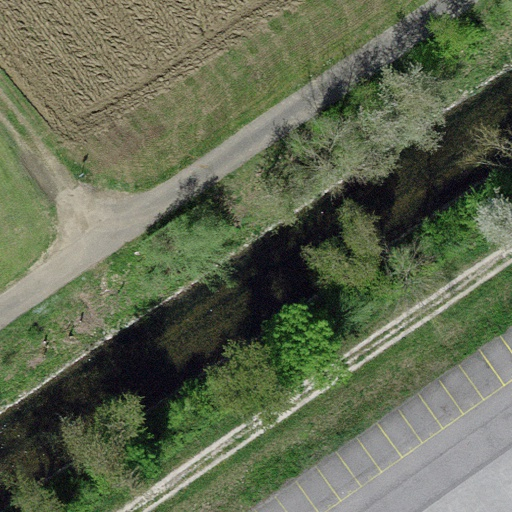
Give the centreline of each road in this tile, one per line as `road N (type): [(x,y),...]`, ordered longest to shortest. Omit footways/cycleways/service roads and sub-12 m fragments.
road 1 (track): [(0,309),(452,0)]
road 2 (track): [(138,511),(511,258)]
road 3 (track): [(0,102),(108,235)]
